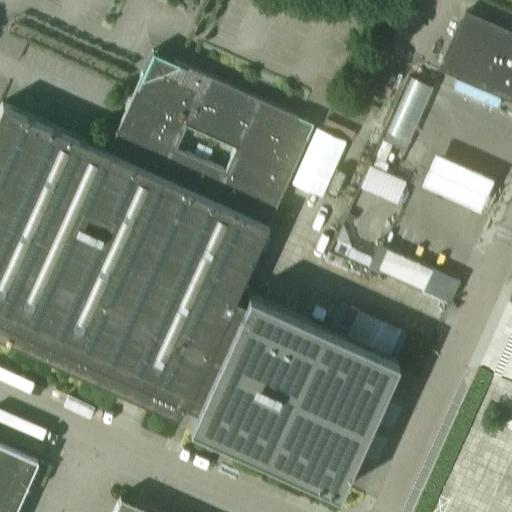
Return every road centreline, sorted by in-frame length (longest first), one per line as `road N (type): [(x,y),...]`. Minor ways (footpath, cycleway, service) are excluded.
road 1 (unclassified): [(384,511),(511,228)]
road 2 (unclassified): [(270,511),(0,392)]
